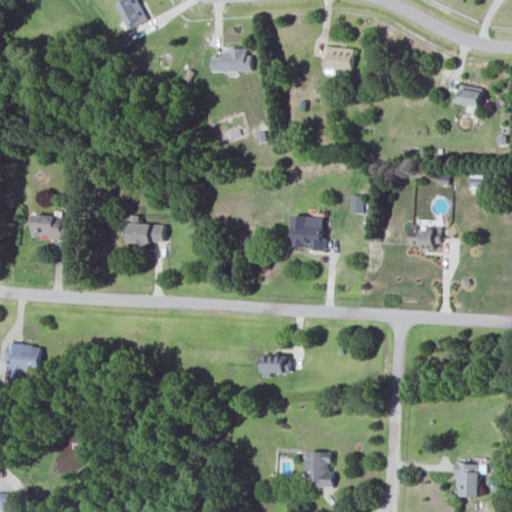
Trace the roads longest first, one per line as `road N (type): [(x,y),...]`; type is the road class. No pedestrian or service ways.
road 1 (residential): [(511,321),(0,291)]
road 2 (residential): [(400,314),(386,511)]
road 3 (residential): [(511,46),(464,39),(384,0)]
